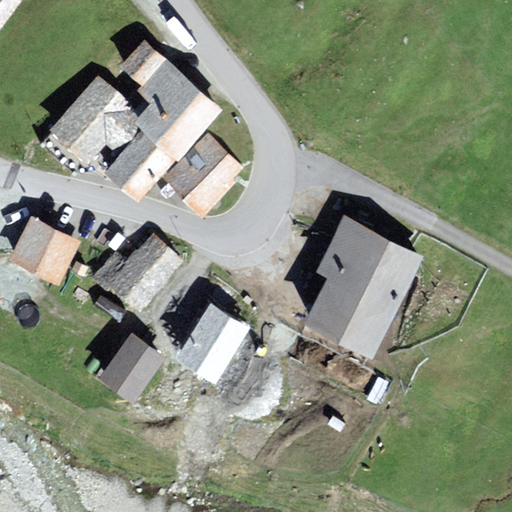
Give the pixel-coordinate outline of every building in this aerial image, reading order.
[(0,0),(0,31),(23,0),(0,0)] [(181,69),(149,40),(127,64),(159,92),(181,69)] [(159,92),(141,113),(188,154),(229,108),(183,66),(181,69),(159,92)] [(110,170),(152,123),(102,79),(57,128),(108,173),(110,170)] [(142,198),(184,152),(152,123),(110,170),(142,198)] [(211,138),(171,176),(201,208),(242,170),(211,138)] [(82,241),(30,215),(8,259),(60,285),(82,241)] [(303,323),(373,357),(424,254),(343,215),(316,270),(327,275),(303,323)] [(117,249),(93,277),(108,290),(111,286),(140,311),(184,261),(152,233),(129,259),(117,249)] [(182,290),(157,325),(209,361),(234,326),(182,290)] [(167,357),(132,332),(99,378),(133,403),(167,357)]
